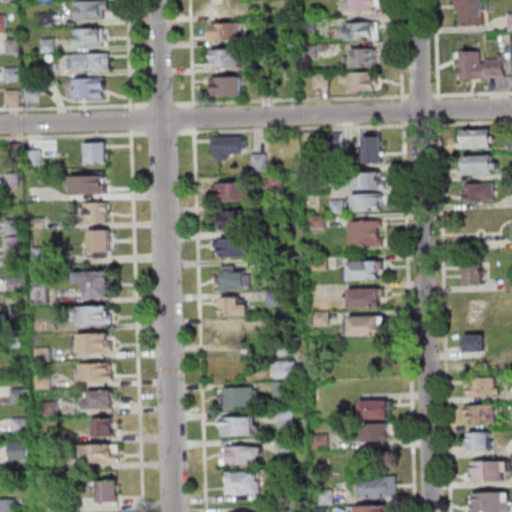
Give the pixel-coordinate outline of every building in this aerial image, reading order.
[(213,15),(213,0),(241,0),(241,15),(213,15)] [(382,0),(382,7),(378,7),(378,8),(375,8),(375,11),(353,12),(353,0),(382,0)] [(459,12),(459,0),(485,0),(486,26),(463,26),(463,12),(459,12)] [(107,9),(107,20),(78,21),(78,2),(107,1),(112,1),(112,9),(107,9)] [(277,19),(264,19),(263,5),(277,5),(277,19)] [(58,13),(58,28),(44,28),(44,14),(58,13)] [(0,15),(9,15),(9,30),(0,30),(0,15)] [(318,31),(303,32),(303,20),(318,20),(318,31)] [(241,24),(242,40),(214,41),(214,25),(241,24)] [(381,24),(382,40),(349,41),(349,25),(381,24)] [(77,46),(77,30),(111,29),(112,46),(77,46)] [(265,31),(278,30),(278,44),(265,45),(265,31)] [(58,39),(58,54),(43,54),(43,39),(58,39)] [(9,40),(23,40),(24,54),(9,54),(9,40)] [(305,46),(319,46),(319,58),(306,59),(305,46)] [(243,50),(243,58),(248,58),(248,65),(243,66),(243,67),(216,68),(216,51),(243,50)] [(377,67),(346,68),(346,58),(355,58),(354,51),(379,50),(379,63),(377,63),(377,67)] [(114,52),(114,71),(73,72),(72,53),(114,52)] [(456,67),(456,53),(483,52),(483,65),(489,65),(489,61),(507,61),(507,77),(489,78),(489,79),(464,80),(463,67),(456,67)] [(22,68),(22,82),(8,82),(7,68),(22,68)] [(351,92),(351,84),(343,84),(343,75),(351,75),(351,74),(378,73),(379,91),(351,92)] [(316,76),(331,75),(331,88),(317,88),(316,76)] [(215,78),(244,77),(245,96),(216,97),(215,78)] [(262,96),(261,78),(276,78),(277,95),(262,96)] [(74,80),(109,79),(110,99),(75,100),(74,80)] [(44,97),(29,97),(28,81),(43,80),(44,97)] [(8,91),(23,90),(23,106),(8,106),(8,91)] [(463,149),(463,131),(496,130),(496,148),(463,149)] [(345,149),(331,149),(331,134),(344,134),(345,149)] [(220,155),(214,155),(214,142),(214,138),(245,137),(245,141),(249,141),(249,155),(230,155),(230,162),(220,162),(220,155)] [(367,164),(366,138),(385,137),(386,164),(367,164)] [(86,141),(107,141),(108,162),(87,162),(86,141)] [(26,144),(26,160),(13,160),(12,145),(26,144)] [(45,151),(45,165),(32,166),(32,152),(45,151)] [(269,155),(262,155),(255,155),(255,173),(269,173),(269,155)] [(496,155),(497,175),(467,176),(466,168),(466,156),(496,155)] [(344,158),(345,172),(330,173),(329,158),(344,158)] [(333,187),(332,174),(346,173),(347,186),(333,187)] [(384,178),(389,178),(389,190),(384,190),(354,190),(353,174),(384,173),(384,178)] [(8,175),(22,174),(23,188),(9,188),(8,175)] [(72,176),(105,175),(106,194),(72,194),(72,176)] [(271,175),(272,180),(272,191),(287,191),(287,175),(271,175)] [(217,188),(217,191),(217,193),(223,192),(224,203),(256,201),(256,183),(222,185),(222,188),(217,188)] [(468,185),(496,184),(496,201),(469,202),(468,185)] [(355,212),(355,195),(386,194),(386,211),(355,212)] [(346,200),(347,214),(332,214),(332,201),(346,200)] [(84,202),(109,201),(110,221),(85,222),(84,202)] [(218,212),(252,211),(253,229),(218,230),(218,212)] [(328,230),(313,230),(313,216),(327,215),(328,230)] [(48,219),(48,230),(34,230),(34,219),(48,219)] [(9,220),(25,220),(25,235),(9,235),(9,220)] [(355,246),(354,222),(385,222),(386,246),(355,246)] [(90,230),(112,229),(112,251),(91,252),(90,230)] [(273,231),(288,231),(288,244),(273,244),(273,231)] [(6,239),(27,238),(27,249),(6,249),(6,239)] [(254,244),(261,244),(261,252),(254,252),(254,257),(224,258),(224,256),(219,256),(218,245),(223,245),(223,240),(254,239),(254,244)] [(35,248),(53,247),(54,264),(35,265),(35,248)] [(9,250),(24,250),(25,264),(9,265),(9,250)] [(331,271),(313,271),(313,258),(331,257),(331,271)] [(268,259),(283,259),(283,273),(268,274),(268,259)] [(485,259),(486,287),(467,288),(466,260),(485,259)] [(382,271),(383,280),(345,281),(345,272),(351,272),(350,264),(387,263),(387,271),(382,271)] [(232,291),(232,293),(224,293),(224,288),(217,288),(217,278),(223,278),(223,274),(223,267),(238,266),(238,274),(248,273),(249,288),(241,288),(241,291),(232,291)] [(75,270),(75,282),(87,282),(88,296),(110,296),(109,269),(75,270)] [(10,278),(25,278),(25,293),(11,294),(10,278)] [(50,283),(51,303),(34,304),(34,284),(50,283)] [(383,298),(383,309),(344,310),(344,299),(351,299),(351,290),(382,290),(383,298)] [(269,293),(282,293),(282,307),(269,307),(269,293)] [(243,306),(251,306),(252,317),(243,317),(224,318),(223,299),(243,299),(243,306)] [(79,305),(111,305),(111,323),(79,323),(79,305)] [(13,307),(25,306),(25,319),(13,319),(13,307)] [(333,326),(316,327),(316,313),(333,313),(333,326)] [(385,337),(348,337),(347,319),(385,317),(385,337)] [(243,323),(244,343),(225,343),(225,324),(243,323)] [(80,334),(114,335),(113,352),(79,351),(80,334)] [(488,336),(488,353),(468,354),(468,336),(488,336)] [(296,357),(281,358),(280,342),(296,341),(296,357)] [(485,374),(485,356),(464,356),(464,374),(485,374)] [(81,362),(114,361),(115,377),(81,379),(81,362)] [(274,363),(301,362),(302,379),(275,380),(274,363)] [(54,374),(54,390),(39,390),(39,375),(54,374)] [(498,378),(498,399),(471,400),(471,379),(498,378)] [(290,382),(290,397),(277,398),(276,382),(290,382)] [(85,388),(115,389),(115,408),(85,407),(85,388)] [(256,402),(257,408),(227,409),(227,403),(222,403),(222,393),(227,393),(227,389),(256,388),(256,392),(261,392),(261,402),(256,402)] [(15,389),(29,389),(29,404),(15,404),(15,389)] [(61,402),(61,416),(48,416),(48,402),(61,402)] [(364,421),(363,404),(391,403),(391,420),(364,421)] [(498,406),(499,425),(473,426),(472,407),(498,406)] [(279,411),(294,411),(294,428),(280,428),(279,411)] [(15,418),(29,418),(29,432),(15,433),(15,418)] [(94,418),(114,418),(114,434),(94,435),(94,418)] [(258,418),(259,437),(227,438),(226,419),(258,418)] [(364,442),(363,425),(392,424),(392,441),(364,442)] [(493,434),(493,452),(474,452),(473,441),(473,434),(493,434)] [(331,435),(331,449),(315,450),(314,435),(331,435)] [(277,438),(293,437),(293,453),(277,453),(277,438)] [(12,442),(30,441),(31,460),(12,460),(12,442)] [(82,445),(119,445),(119,462),(82,461),(82,445)] [(228,466),(224,466),(223,459),(228,459),(227,448),(260,447),(260,449),(265,449),(266,457),(260,457),(260,465),(228,466)] [(55,459),(70,458),(70,473),(55,473),(55,459)] [(476,463),(506,462),(506,472),(507,482),(477,483),(476,463)] [(260,483),(262,483),(262,493),(260,493),(260,496),(229,497),(228,473),(259,472),(260,483)] [(359,499),(359,478),(400,477),(400,498),(359,499)] [(119,500),(100,500),(100,480),(119,480),(119,500)] [(321,506),(321,491),(336,490),(337,505),(321,506)] [(511,494),(511,504),(507,504),(478,504),(473,505),(473,496),(511,494)] [(67,511),(67,498),(84,498),(84,511),(67,511)] [(0,511),(0,501),(18,501),(18,511),(0,511)]
